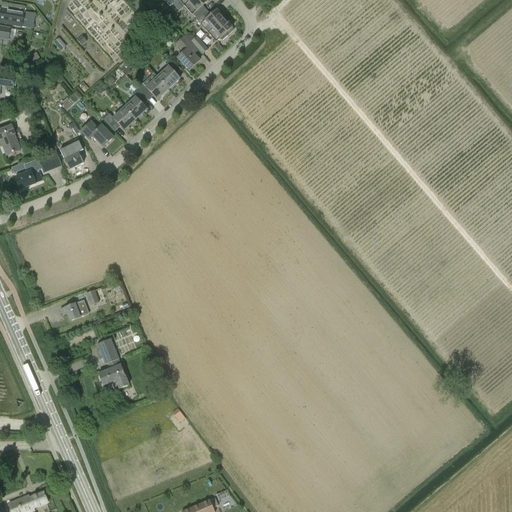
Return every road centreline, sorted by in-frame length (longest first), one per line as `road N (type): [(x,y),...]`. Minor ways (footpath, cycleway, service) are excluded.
road 1 (residential): [(16,213),(94,181),(250,33),(233,0)]
road 2 (secondary): [(93,511),(0,300)]
